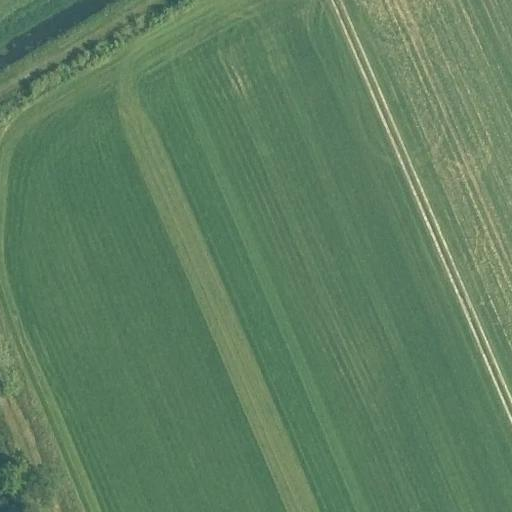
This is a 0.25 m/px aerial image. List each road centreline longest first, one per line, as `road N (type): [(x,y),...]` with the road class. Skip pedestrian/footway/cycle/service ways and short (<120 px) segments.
road 1 (track): [(511,416),(335,0)]
road 2 (track): [(0,90),(152,0)]
road 3 (track): [(53,511),(0,386)]
